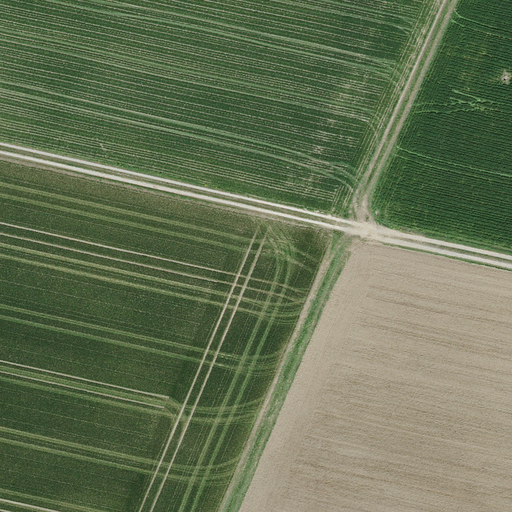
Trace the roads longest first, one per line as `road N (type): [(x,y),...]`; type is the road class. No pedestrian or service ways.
road 1 (track): [(449,0),(231,511)]
road 2 (track): [(0,149),(511,266)]
